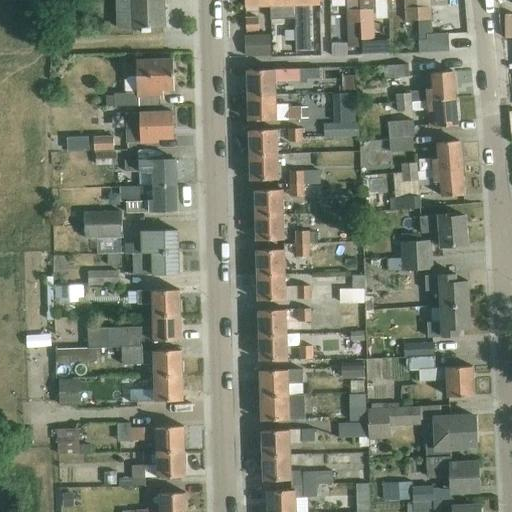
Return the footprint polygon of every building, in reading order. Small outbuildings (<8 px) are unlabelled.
[(116,0),(118,29),(164,27),(164,13),(168,8),(164,4),(163,0),(116,0)] [(295,0),(271,0),(271,6),(272,20),(296,19),(296,17),(295,5),(295,0)] [(320,0),(295,0),(295,5),(296,17),(296,19),(296,30),(296,41),(296,51),(310,51),(309,5),(311,4),(321,4),(320,0)] [(346,0),(347,9),(347,23),(348,41),(348,48),(361,47),(361,43),(360,9),(359,0),(346,0)] [(359,0),(360,9),(361,43),(374,42),(374,23),(373,9),(373,0),(359,0)] [(404,0),(405,20),(418,19),(418,7),(417,0),(404,0)] [(431,7),(418,7),(418,19),(419,37),(419,44),(419,52),(449,51),(449,50),(449,33),(432,34),(432,21),(431,7)] [(247,31),(259,31),(259,18),(246,18),(247,31)] [(247,56),(270,56),(270,36),(247,36),(247,56)] [(348,41),(331,41),(331,56),(348,55),(348,48),(348,41)] [(115,96),(107,97),(107,107),(116,107),(140,107),(139,97),(163,96),(163,91),(174,90),(173,61),(138,62),(138,76),(129,76),(125,80),(125,88),(125,93),(115,94),(115,96)] [(409,77),(408,65),(383,66),(384,79),(409,77)] [(298,69),(287,69),(287,82),(299,81),(298,69)] [(248,96),(276,95),(275,70),(247,70),(248,96)] [(396,103),(456,98),(453,71),(425,74),(427,91),(395,94),(396,103)] [(353,76),(342,77),(343,91),(353,90),(353,76)] [(333,94),(334,121),(356,120),(355,93),(333,94)] [(276,95),(248,96),(249,121),(288,120),(288,121),(301,120),(301,108),(288,108),(288,105),(276,105),(276,95)] [(458,125),(456,98),(396,103),(397,112),(412,111),(429,109),(430,127),(458,125)] [(173,112),(127,114),(127,125),(128,143),(159,142),(159,138),(174,138),(173,112)] [(389,139),(413,137),(414,137),(413,122),(388,123),(389,139)] [(359,123),(323,124),(323,125),(323,136),(359,136),(359,123)] [(301,130),(287,130),(288,144),(302,144),(301,130)] [(277,131),(249,131),(250,156),(277,155),(277,144),(277,131)] [(90,135),(68,135),(68,149),(90,149),(90,135)] [(95,137),(95,150),(115,150),(115,136),(95,137)] [(413,137),(389,139),(390,153),(414,151),(413,137)] [(351,139),(352,159),(365,159),(364,138),(351,139)] [(438,158),(433,159),(433,161),(434,171),(462,168),(460,141),(437,143),(438,158)] [(117,152),(96,152),(96,164),(118,163),(117,152)] [(277,155),(250,156),(251,181),(278,180),(277,155)] [(141,186),(176,186),(175,159),(125,161),(125,172),(140,172),(141,186)] [(417,162),(401,163),(402,173),(418,172),(417,162)] [(462,168),(434,171),(434,180),(435,182),(441,182),(442,197),(464,195),(462,168)] [(290,185),(320,185),(320,171),(289,172),(290,185)] [(375,201),(374,171),(355,171),(355,202),(375,201)] [(418,172),(402,173),(402,182),(418,181),(418,172)] [(304,185),(290,185),(290,197),(304,197),(304,185)] [(140,200),(126,201),(127,212),(177,211),(176,186),(141,186),(140,186),(140,200)] [(256,216),(283,215),(283,190),(255,191),(256,216)] [(395,197),(396,211),(421,209),(420,196),(395,197)] [(84,225),(122,224),(122,212),(84,214),(84,225)] [(454,214),(429,217),(419,217),(421,234),(440,233),(442,248),(467,245),(465,216),(454,217),(454,214)] [(283,215),(256,216),(256,240),(284,239),(283,215)] [(122,224),(84,225),(85,238),(96,238),(96,255),(109,255),(122,255),(123,255),(122,224)] [(353,242),(363,242),(362,228),(352,229),(353,242)] [(309,242),(309,229),(293,230),(294,242),(309,242)] [(135,254),(178,253),(178,230),(142,232),(142,245),(126,245),(126,254),(135,254)] [(409,258),(433,257),(431,241),(400,244),(401,259),(409,258)] [(309,247),(309,242),(294,242),(294,255),(310,254),(309,247)] [(318,247),(309,247),(310,254),(310,256),(319,256),(318,247)] [(258,276),(285,275),(285,251),(257,251),(258,276)] [(178,253),(135,254),(135,274),(179,273),(178,253)] [(122,266),(122,255),(109,255),(109,266),(122,266)] [(409,258),(401,259),(387,260),(387,272),(402,272),(402,273),(434,270),(433,257),(409,258)] [(88,272),(88,285),(119,284),(119,271),(88,272)] [(285,275),(258,276),(258,301),(286,300),(297,300),(311,300),(310,286),(286,287),(285,275)] [(441,306),(469,305),(469,283),(457,283),(456,275),(425,276),(426,292),(440,291),(441,306)] [(340,305),(360,304),(364,304),(364,290),(365,290),(364,276),(352,276),(353,290),(339,290),(340,305)] [(83,285),(55,286),(55,298),(62,297),(62,301),(78,301),(78,297),(83,297),(83,285)] [(180,290),(138,291),(138,305),(153,304),(154,316),(180,315),(180,290)] [(469,305),(441,306),(441,322),(427,323),(428,338),(459,337),(459,329),(470,329),(469,305)] [(311,309),(297,310),(298,323),(311,323),(311,309)] [(259,336),(287,335),(287,324),(286,310),(258,311),(259,336)] [(180,315),(154,316),(154,327),(88,329),(89,348),(98,348),(122,347),(122,348),(142,347),(142,341),(181,340),(180,315)] [(363,332),(351,333),(351,342),(364,342),(363,332)] [(288,360),(287,335),(259,336),(260,361),(288,360)] [(433,343),(402,345),(403,358),(410,357),(434,356),(433,343)] [(312,345),(297,345),(297,358),(312,357),(312,345)] [(142,347),(122,348),(123,365),(154,364),(155,376),(182,376),(182,350),(143,351),(142,347)] [(56,349),(54,349),(55,362),(56,362),(88,360),(98,360),(98,348),(89,348),(88,348),(56,349)] [(434,356),(410,357),(411,370),(420,370),(421,381),(447,380),(448,397),(473,396),(472,367),(434,369),(434,356)] [(341,368),(341,380),(364,380),(364,367),(341,368)] [(303,370),(260,371),(261,396),(288,395),(288,384),(303,384),(303,370)] [(182,376),(155,376),(155,389),(130,390),(130,402),(183,400),(182,376)] [(375,377),(375,390),(387,391),(388,377),(375,377)] [(81,378),(73,378),(60,379),(60,402),(60,407),(82,407),(81,378)] [(288,395),(261,396),(262,421),(290,420),(304,420),(303,395),(289,395),(288,395)] [(420,407),(368,410),(368,423),(369,436),(389,435),(389,425),(421,424),(420,419),(420,407)] [(365,409),(348,409),(349,422),(365,422),(365,409)] [(436,439),(427,439),(428,458),(451,457),(451,452),(476,451),(476,444),(474,416),(442,418),(435,418),(436,439)] [(368,423),(338,424),(339,439),(369,438),(369,436),(368,423)] [(157,453),(184,452),(183,427),(131,428),(131,440),(157,440),(157,453)] [(262,456),(290,455),(290,445),(302,445),(302,444),(315,444),(315,429),(262,431),(262,456)] [(81,431),(72,431),(58,431),(58,453),(59,455),(92,454),(92,447),(81,447),(81,431)] [(329,467),(356,466),(356,449),(328,450),(329,467)] [(184,452),(157,453),(157,465),(158,478),(185,477),(184,452)] [(290,455),(263,456),(263,481),(291,480),(291,486),(316,485),(326,485),(333,485),(333,471),(316,472),(291,472),(290,455)] [(428,458),(427,458),(428,477),(452,476),(452,489),(452,492),(478,490),(477,464),(455,465),(455,464),(452,464),(451,457),(428,458)] [(132,478),(120,478),(120,487),(147,486),(147,478),(147,465),(145,465),(132,465),(132,478)] [(369,483),(356,483),(356,496),(369,496),(369,483)] [(390,484),(383,484),(384,502),(413,501),(413,487),(412,483),(390,484)] [(316,485),(291,486),(291,491),(267,491),(267,511),(295,511),(296,500),(304,499),(317,499),(316,494),(316,485)] [(428,486),(413,487),(413,501),(434,500),(433,489),(433,486),(428,486)] [(186,511),(186,493),(160,494),(160,510),(149,510),(149,511),(137,511),(186,511)] [(61,495),(61,508),(71,507),(70,495),(61,495)] [(413,506),(407,506),(407,511),(479,511),(479,507),(454,508),(454,499),(453,499),(434,500),(413,501),(413,506)]
